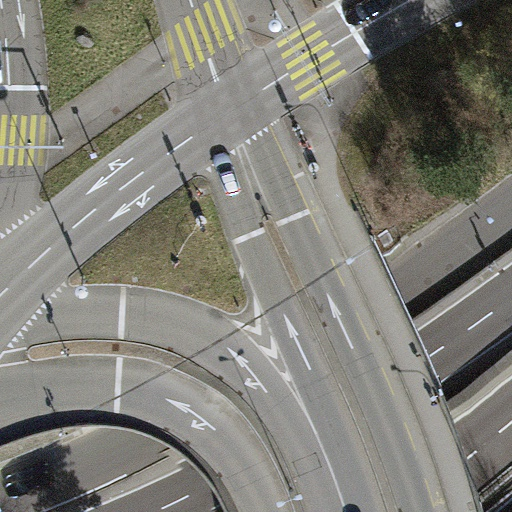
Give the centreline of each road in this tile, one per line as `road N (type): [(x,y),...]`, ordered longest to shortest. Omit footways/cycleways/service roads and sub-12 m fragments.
road 1 (primary): [(511,205),(332,339),(219,406),(0,505)]
road 2 (tertiary): [(428,511),(403,432),(262,138),(233,106)]
road 3 (trunk): [(334,511),(261,381),(212,338),(150,316),(86,312),(0,332)]
road 4 (trunk): [(355,511),(320,383),(232,158),(233,106)]
road 5 (motorway): [(511,299),(346,409),(156,511)]
road 6 (primary): [(266,511),(225,438),(187,403),(135,382),(0,378)]
road 7 (primary): [(233,106),(0,283)]
road 8 (primary): [(413,0),(233,106)]
road 9 (motorway): [(511,423),(403,511)]
